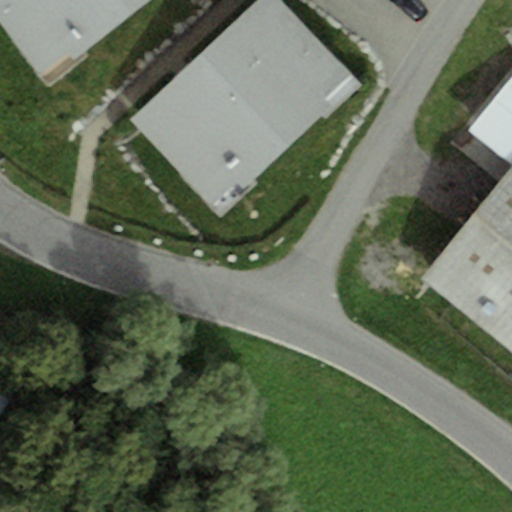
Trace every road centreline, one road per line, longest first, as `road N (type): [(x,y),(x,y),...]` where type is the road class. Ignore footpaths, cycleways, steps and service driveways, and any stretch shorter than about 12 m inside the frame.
road 1 (residential): [(279,314),(464,0)]
road 2 (tertiary): [(279,314),(108,262),(0,209)]
road 3 (tertiary): [(511,460),(365,354),(279,314)]
